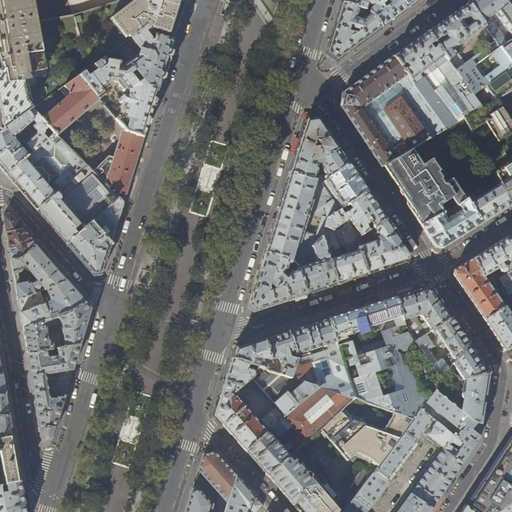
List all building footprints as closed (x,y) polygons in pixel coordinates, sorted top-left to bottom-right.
[(0,0),(0,132),(33,109),(78,76),(90,67),(75,18),(36,25),(33,11),(31,0),(0,0)] [(130,0),(75,18),(90,67),(104,57),(121,45),(125,41),(130,38),(130,37),(147,25),(150,29),(155,36),(166,39),(173,41),(185,0),(130,0)] [(342,0),(342,3),(369,12),(381,28),(396,17),(409,8),(403,0),(342,0)] [(470,0),(467,2),(482,22),(489,17),(492,18),(497,14),(498,11),(500,9),(503,14),(499,18),(511,36),(511,38),(500,48),(511,63),(511,66),(489,84),(486,85),(472,96),(482,108),(498,98),(511,90),(511,12),(503,0),(470,0)] [(511,0),(503,0),(511,12),(511,0)] [(482,22),(467,2),(447,17),(426,32),(434,42),(437,46),(472,96),(486,85),(468,61),(465,64),(457,53),(456,54),(453,50),(485,26),(482,22)] [(361,43),(381,28),(369,12),(342,3),(335,25),(326,53),(337,61),(361,43)] [(146,32),(150,29),(147,25),(130,37),(130,38),(125,41),(132,51),(138,53),(137,55),(128,63),(143,84),(159,88),(160,84),(171,48),(173,41),(166,39),(155,36),(153,40),(153,41),(146,32)] [(434,42),(426,32),(411,43),(393,56),(401,66),(405,63),(408,67),(403,70),(446,129),(465,118),(482,108),(472,96),(437,46),(432,49),(429,45),(434,42)] [(470,59),(489,84),(511,66),(511,63),(500,48),(495,40),(470,59)] [(401,66),(393,56),(366,76),(356,83),(342,93),(340,106),(341,107),(361,136),(381,167),(411,149),(446,129),(403,70),(401,66)] [(106,60),(104,57),(90,67),(78,76),(98,100),(104,95),(102,92),(107,88),(110,81),(115,83),(125,95),(124,96),(123,96),(121,98),(119,103),(122,104),(118,115),(114,118),(125,131),(143,137),(151,113),(153,107),(159,88),(143,84),(128,63),(127,62),(122,65),(118,65),(118,62),(106,60)] [(114,118),(98,100),(78,76),(33,109),(48,128),(51,131),(54,134),(57,137),(84,112),(87,115),(94,109),(119,139),(113,159),(108,157),(91,172),(118,198),(123,204),(130,180),(143,137),(125,131),(114,118)] [(511,132),(511,121),(498,98),(482,108),(465,118),(471,130),(486,121),(498,141),(511,132)] [(44,131),(48,128),(33,109),(0,132),(0,167),(6,175),(47,139),(44,135),(44,133),(44,131)] [(337,146),(318,118),(306,120),(298,145),(297,149),(290,173),(314,180),(317,172),(317,164),(321,164),(323,171),(328,178),(349,164),(337,146)] [(57,137),(54,134),(51,136),(47,139),(6,175),(19,190),(37,210),(86,166),(57,137)] [(442,184),(443,183),(440,179),(441,178),(437,172),(439,171),(431,159),(423,164),(423,165),(421,165),(421,164),(411,149),(383,166),(402,194),(407,201),(406,204),(420,226),(446,211),(457,205),(465,200),(451,179),(445,183),(445,184),(442,184)] [(511,160),(494,173),(500,184),(511,205),(511,204),(511,160)] [(359,179),(349,164),(328,178),(326,179),(341,202),(336,206),(339,210),(340,210),(348,204),(367,191),(361,181),(359,179)] [(91,172),(86,166),(37,210),(39,212),(66,244),(88,224),(118,198),(91,172)] [(290,173),(285,186),(278,211),(277,214),(265,253),(289,261),(296,263),(321,236),(324,227),(327,219),(339,210),(336,206),(322,185),(322,182),(314,180),(290,173)] [(477,193),(466,200),(481,224),(496,215),(511,205),(500,184),(479,196),(477,193)] [(377,205),(367,191),(348,204),(351,209),(343,214),(340,210),(339,210),(327,219),(324,227),(333,231),(350,219),(357,230),(355,231),(349,223),(336,232),(356,239),(369,230),(386,219),(377,205)] [(88,224),(66,244),(70,249),(77,256),(94,276),(98,275),(101,274),(108,252),(109,248),(110,243),(111,242),(123,204),(118,198),(88,224)] [(466,200),(465,200),(457,205),(461,211),(446,220),(444,217),(447,216),(447,214),(446,211),(420,226),(428,237),(435,247),(442,248),(459,238),(481,224),(466,200)] [(22,257),(36,245),(25,233),(9,214),(3,216),(3,217),(9,248),(11,259),(22,257)] [(407,261),(410,254),(398,237),(386,219),(369,230),(356,239),(367,274),(381,270),(407,261)] [(324,227),(321,236),(337,284),(352,279),(367,274),(356,239),(336,232),(333,231),(324,227)] [(306,294),(321,289),(337,284),(321,236),(296,263),(299,270),(306,294)] [(511,245),(506,237),(489,248),(462,265),(454,270),(453,275),(468,296),(478,312),(488,328),(504,351),(511,345),(511,245)] [(36,245),(22,257),(11,259),(14,277),(18,299),(35,293),(41,291),(40,289),(39,287),(42,286),(44,290),(66,281),(48,260),(36,245)] [(287,269),(289,261),(265,253),(259,273),(256,282),(248,306),(254,311),(284,301),(306,294),(299,270),(290,273),(285,277),(282,274),(287,269)] [(85,303),(66,281),(44,290),(41,291),(35,293),(18,299),(19,306),(20,312),(21,319),(23,329),(51,320),(49,316),(55,313),(57,318),(85,303)] [(440,300),(433,289),(426,287),(412,291),(395,297),(404,325),(415,342),(452,317),(440,300)] [(441,380),(415,342),(404,325),(395,297),(385,300),(352,311),(328,318),(355,399),(413,419),(420,410),(434,390),(441,380)] [(87,305),(85,303),(57,318),(55,319),(51,320),(23,329),(24,333),(26,346),(28,354),(80,345),(85,327),(86,324),(91,309),(87,305)] [(450,368),(453,364),(468,342),(461,331),(452,317),(415,342),(441,380),(450,368)] [(307,325),(287,331),(294,353),(295,355),(327,345),(328,350),(296,360),(290,378),(318,387),(355,399),(328,318),(318,322),(307,325)] [(278,335),(264,339),(271,360),(277,358),(279,360),(281,366),(278,374),(290,378),(296,360),(297,359),(290,357),(289,354),(294,353),(287,331),(278,335)] [(234,351),(232,359),(248,364),(252,365),(253,362),(254,361),(255,361),(256,362),(257,362),(258,363),(257,367),(262,369),(266,370),(267,367),(266,362),(271,360),(264,339),(252,343),(235,348),(234,351)] [(468,342),(453,364),(461,377),(459,380),(450,372),(452,370),(450,368),(441,380),(434,390),(481,428),(485,399),(489,373),(478,356),(468,342)] [(50,440),(64,397),(71,373),(72,369),(80,345),(28,354),(34,392),(41,430),(43,441),(50,440)] [(247,369),(248,364),(232,359),(222,390),(217,407),(214,415),(225,427),(237,441),(245,451),(267,432),(233,394),(251,378),(276,406),(261,419),(269,429),(318,387),(290,378),(278,374),(266,370),(262,369),(253,377),(254,376),(254,374),(254,373),(253,372),(252,371),(247,369)] [(318,430),(355,399),(318,387),(269,429),(267,432),(245,451),(255,462),(266,475),(295,450),(318,430)] [(434,390),(420,410),(463,445),(453,458),(462,464),(476,443),(479,438),(481,428),(434,390)] [(7,403),(5,395),(0,395),(0,416),(9,415),(7,403)] [(346,461),(354,455),(354,454),(365,457),(377,467),(413,419),(355,399),(318,430),(346,461)] [(413,419),(377,467),(375,470),(370,475),(342,511),(429,511),(447,487),(462,464),(453,458),(463,445),(420,410),(413,419)] [(9,415),(0,416),(0,438),(13,436),(11,424),(9,415)] [(497,511),(511,503),(511,433),(509,437),(480,481),(464,506),(470,511),(497,511)] [(13,436),(0,438),(0,484),(0,485),(5,484),(21,482),(17,459),(13,436)] [(336,495),(310,466),(313,464),(311,462),(309,464),(295,450),(266,475),(276,487),(293,506),(298,511),(340,511),(339,511),(333,504),(337,498),(337,496),(336,495)] [(224,511),(227,503),(227,502),(229,496),(236,476),(224,462),(215,452),(203,454),(200,464),(198,470),(219,494),(216,504),(209,502),(196,487),(192,489),(190,497),(184,511),(224,511)] [(361,470),(362,469),(370,475),(375,470),(366,463),(365,465),(362,462),(358,467),(361,470)] [(247,511),(248,510),(253,511),(255,511),(259,507),(260,507),(261,505),(252,495),(250,493),(236,476),(229,496),(227,502),(227,503),(224,511),(247,511)] [(0,485),(0,484),(0,511),(26,511),(21,482),(5,484),(7,492),(1,493),(0,485)] [(511,511),(511,503),(497,511),(511,511)]
